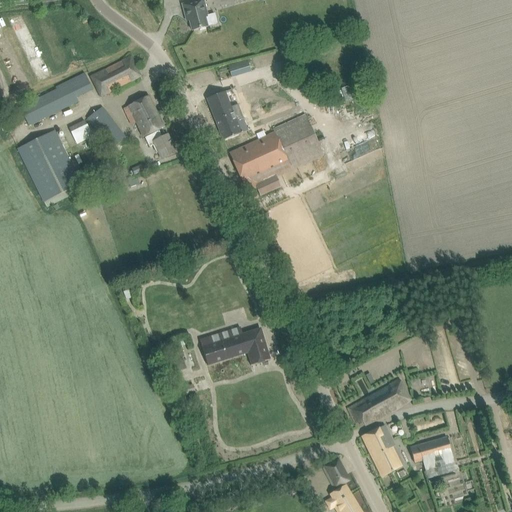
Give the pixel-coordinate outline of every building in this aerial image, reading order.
[(203,0),(200,0),(182,5),(185,15),(187,14),(192,31),(199,29),(199,31),(206,29),(205,27),(218,24),(215,14),(207,15),(207,17),(205,17),(203,10),(206,10),(203,0)] [(8,19),(23,50),(35,45),(21,14),(8,19)] [(29,60),(36,77),(45,73),(37,56),(29,60)] [(100,96),(131,81),(140,77),(131,57),(90,76),(100,96)] [(247,61),(228,66),(231,78),(251,72),(247,61)] [(29,126),(70,106),(68,102),(92,90),(84,73),(55,88),(55,89),(19,108),(29,126)] [(275,76),(251,84),(255,96),(268,92),(273,106),(284,102),(275,76)] [(329,102),(327,90),(311,93),(313,104),(329,102)] [(216,96),(207,99),(223,141),(232,137),(248,131),(237,103),(230,106),(225,92),(216,96)] [(148,97),(128,107),(136,123),(143,138),(164,128),(148,97)] [(85,120),(89,126),(91,125),(112,150),(107,154),(111,159),(118,154),(114,148),(126,139),(103,107),(85,120)] [(274,133),(238,150),(229,154),(243,186),(244,185),(248,194),(257,190),(260,196),(281,186),(277,177),(324,156),(305,115),(272,130),(274,133)] [(84,120),(68,128),(76,145),(93,137),(84,120)] [(54,131),(17,149),(18,152),(43,203),(81,184),(54,131)] [(159,131),(145,138),(149,147),(153,146),(156,153),(158,152),(162,159),(167,157),(176,152),(167,135),(162,138),(159,131)] [(142,165),(131,169),(134,175),(144,171),(142,165)] [(130,288),(123,291),(126,300),(133,297),(130,288)] [(212,344),(210,337),(199,340),(207,365),(247,353),(251,365),(250,365),(250,366),(269,360),(260,329),(212,344)] [(174,373),(186,369),(182,357),(171,361),(174,373)] [(369,374),(366,376),(370,385),(374,383),(369,374)] [(365,426),(394,411),(393,404),(408,398),(399,380),(347,408),(355,424),(362,420),(365,426)] [(394,446),(385,426),(362,437),(382,478),(401,467),(391,448),(394,446)] [(425,471),(454,463),(447,438),(410,448),(414,463),(422,461),(425,471)] [(349,481),(338,460),(322,469),(333,489),(349,481)] [(336,511),(360,511),(345,486),(331,495),(333,499),(326,502),(331,510),(334,508),(336,511)]
